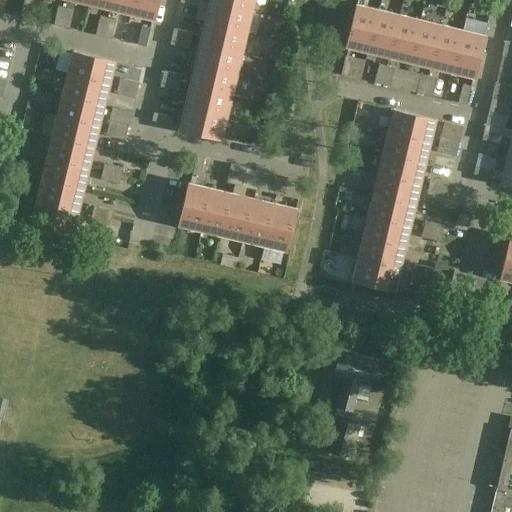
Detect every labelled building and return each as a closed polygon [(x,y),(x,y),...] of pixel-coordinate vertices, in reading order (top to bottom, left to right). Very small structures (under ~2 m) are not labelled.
[(23,0),(20,16),(28,18),(32,0),(23,0)] [(112,0),(89,0),(89,4),(110,9),(112,0)] [(134,0),(112,0),(110,9),(132,14),(134,0)] [(157,0),(134,0),(132,14),(153,19),(157,0)] [(208,0),(209,1),(251,11),(253,0),(208,0)] [(246,32),(251,11),(209,1),(203,22),(246,32)] [(356,3),(345,46),(366,51),(377,9),(356,3)] [(53,24),(61,25),(65,7),(57,6),(53,24)] [(61,25),(69,27),(73,9),(65,7),(61,25)] [(377,9),(366,51),(388,57),(398,14),(377,9)] [(398,14),(388,57),(409,62),(419,19),(398,14)] [(107,18),(99,16),(95,34),(103,36),(107,18)] [(115,19),(107,18),(103,36),(111,37),(115,19)] [(419,19),(409,62),(430,67),(441,24),(419,19)] [(198,43),(241,53),(246,32),(203,22),(198,43)] [(441,24),(430,67),(451,72),(462,29),(441,24)] [(150,28),(142,26),(137,44),(145,46),(150,28)] [(173,28),(171,36),(190,40),(191,33),(173,28)] [(473,77),(483,35),(462,29),(451,72),(473,77)] [(171,36),(169,44),(188,48),(190,40),(171,36)] [(511,42),(504,40),(502,48),(511,50),(511,42)] [(236,75),(241,53),(198,43),(193,65),(236,75)] [(511,50),(502,48),(500,55),(511,58),(511,50)] [(114,61),(71,51),(66,72),(109,82),(114,61)] [(353,57),(345,55),(341,74),(349,76),(353,57)] [(385,66),(377,64),(373,83),(381,84),(385,66)] [(188,86),(231,96),(236,75),(193,65),(188,86)] [(392,67),(385,66),(381,84),(388,86),(392,67)] [(163,71),(161,78),(180,82),(181,75),(163,71)] [(61,93),(104,104),(109,82),(66,72),(61,93)] [(427,76),(419,74),(415,93),(423,94),(427,76)] [(435,78),(427,76),(423,94),(430,96),(435,78)] [(120,78),(118,86),(136,89),(138,82),(120,78)] [(161,78),(159,86),(178,90),(180,82),(161,78)] [(511,86),(494,82),(492,89),(510,94),(511,87),(511,86)] [(469,86),(461,84),(457,102),(464,104),(469,86)] [(118,86),(116,93),(134,98),(136,89),(118,86)] [(226,118),(231,96),(188,86),(183,107),(226,118)] [(492,89),(490,97),(508,102),(510,94),(492,89)] [(61,93),(60,97),(56,115),(98,125),(104,104),(61,93)] [(178,129),(221,139),(226,118),(183,107),(178,129)] [(392,110),(387,131),(429,141),(434,120),(392,110)] [(170,124),(172,117),(153,112),(151,120),(170,124)] [(51,136),(93,146),(98,125),(56,115),(51,136)] [(109,120),(108,128),(126,132),(128,124),(109,120)] [(484,124),(482,131),(500,136),(502,128),(484,124)] [(108,128),(106,135),(124,140),(126,132),(108,128)] [(387,131),(382,152),(424,162),(429,141),(387,131)] [(482,131),(480,139),(498,144),(500,136),(482,131)] [(46,157),(88,167),(93,146),(51,136),(46,157)] [(456,148),(457,140),(439,136),(438,144),(456,148)] [(438,144),(436,152),(454,156),(456,148),(438,144)] [(382,152),(377,174),(419,184),(424,162),(382,152)] [(204,157),(196,155),(192,174),(200,175),(204,157)] [(41,179),(83,189),(88,167),(46,157),(41,179)] [(499,182),(511,185),(511,162),(504,161),(499,182)] [(238,165),(231,163),(226,182),(234,183),(238,165)] [(104,164),(102,171),(120,176),(122,168),(104,164)] [(234,183),(242,185),(246,167),(238,165),(234,183)] [(474,166),(472,174),(490,178),(492,170),(474,166)] [(102,171),(100,179),(118,183),(120,176),(102,171)] [(280,175),(273,173),(268,192),(276,194),(280,175)] [(372,195),(414,205),(419,184),(377,174),(372,195)] [(276,194),(284,195),(288,177),(280,175),(276,194)] [(446,190),(447,182),(430,178),(428,186),(446,190)] [(83,189),(41,179),(35,200),(78,210),(83,189)] [(199,230),(209,188),(188,183),(178,225),(199,230)] [(428,186),(426,194),(444,198),(446,190),(428,186)] [(199,230),(221,235),(231,193),(209,188),(199,230)] [(242,240),(252,198),(231,193),(221,235),(242,240)] [(372,195),(366,216),(409,226),(414,205),(372,195)] [(242,240),(263,245),(273,203),(252,198),(242,240)] [(30,221),(73,231),(78,210),(35,200),(30,221)] [(285,250),(295,208),(273,203),(263,245),(285,250)] [(110,218),(112,211),(94,206),(92,214),(110,218)] [(92,214),(90,222),(108,226),(110,218),(92,214)] [(361,237),(404,247),(409,226),(366,216),(361,237)] [(441,234),(443,226),(425,222),(423,229),(441,234)] [(423,229),(421,237),(439,241),(441,234),(423,229)] [(499,277),(511,280),(511,236),(509,236),(499,277)] [(361,237),(356,259),(399,269),(404,247),(361,237)] [(351,280),(394,290),(399,269),(356,259),(351,280)] [(413,272),(431,276),(433,268),(414,264),(413,272)] [(409,286),(442,294),(446,280),(431,276),(413,272),(409,286)] [(363,387),(370,362),(336,354),(330,378),(339,381),(332,410),(347,414),(354,384),(363,387)] [(350,456),(359,425),(332,418),(324,449),(350,456)] [(511,511),(511,438),(503,436),(486,511),(511,511)]
